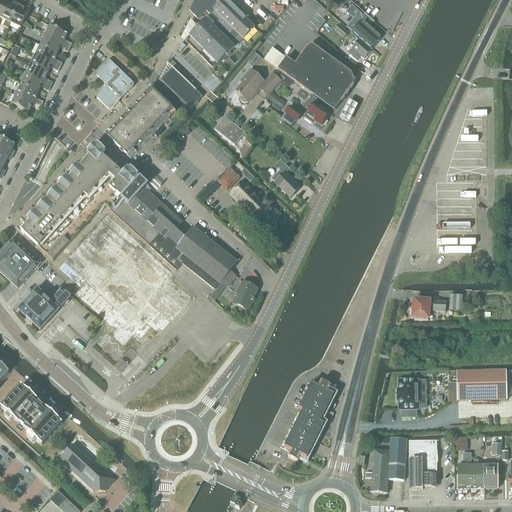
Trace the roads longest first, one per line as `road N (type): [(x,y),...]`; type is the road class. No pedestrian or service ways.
road 1 (tertiary): [(344,440),(403,227),(504,0)]
road 2 (secondary): [(226,383),(256,338),(420,0)]
road 3 (tertiary): [(112,418),(35,355),(0,310)]
